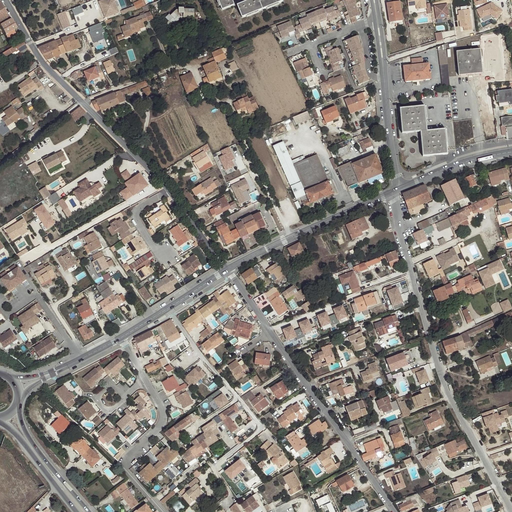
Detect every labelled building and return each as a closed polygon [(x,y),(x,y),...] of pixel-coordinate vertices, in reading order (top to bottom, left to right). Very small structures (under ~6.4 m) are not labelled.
[(105,8),(109,16),(118,12),(113,0),(105,0),(99,2),(102,10),(105,8)] [(141,0),(140,0),(133,3),(136,10),(145,7),(141,0)] [(234,5),(232,0),(218,0),(222,10),(234,5)] [(251,0),(237,6),(242,18),(283,1),(282,0),(251,0)] [(355,0),(345,0),(336,3),(339,10),(342,9),(346,7),(356,3),(357,3),(355,0)] [(417,11),(427,9),(425,0),(407,0),(408,8),(417,6),(417,11)] [(396,19),(396,21),(402,20),(400,2),(387,4),(389,20),(396,19)] [(476,10),(481,19),(492,12),(500,16),(504,7),(492,2),(476,10)] [(348,13),(357,9),(358,9),(356,3),(346,7),(348,13)] [(72,9),(74,15),(84,12),(81,5),(72,9)] [(437,20),(450,18),(448,5),(434,7),(437,20)] [(333,7),(324,10),(327,18),(328,20),(331,19),(333,18),(334,19),(337,18),(335,11),(333,7)] [(4,8),(0,10),(0,22),(9,17),(4,8)] [(183,18),(184,18),(194,18),(195,10),(184,10),(184,8),(179,8),(179,10),(177,10),(171,15),(170,14),(165,18),(169,22),(173,18),(174,20),(179,15),(180,17),(183,17),(183,18)] [(324,8),(315,12),(319,23),(324,21),(324,20),(326,19),(327,18),(324,10),(324,8)] [(348,13),(350,19),(359,15),(357,9),(348,13)] [(466,31),(473,29),(470,9),(459,11),(462,27),(465,26),(466,31)] [(154,18),(151,11),(145,13),(149,21),(154,18)] [(57,15),(64,31),(71,28),(65,12),(57,15)] [(315,12),(306,15),(307,17),(310,25),(312,24),(314,23),(315,24),(319,23),(315,12)] [(149,21),(145,13),(127,20),(129,24),(126,25),(121,27),(125,37),(128,36),(129,37),(133,35),(133,34),(132,32),(140,28),(140,30),(146,27),(144,23),(149,21)] [(184,20),(184,18),(183,18),(183,17),(180,17),(179,15),(174,20),(173,18),(169,22),(168,23),(168,24),(168,25),(171,28),(180,20),(184,20)] [(17,28),(11,17),(5,21),(5,22),(0,24),(0,25),(9,40),(13,37),(17,35),(14,30),(17,28)] [(309,27),(311,27),(310,25),(307,17),(299,20),(300,25),(303,31),(307,30),(306,28),(309,27)] [(294,31),(290,22),(277,27),(282,39),(290,36),(289,33),(294,31)] [(101,24),(89,28),(90,31),(89,32),(93,42),(104,37),(102,33),(104,33),(101,24)] [(74,34),(61,39),(67,53),(81,48),(80,44),(78,40),(76,40),(74,34)] [(351,62),(352,63),(364,58),(363,48),(363,47),(357,36),(343,42),(345,47),(347,46),(350,53),(348,54),(349,55),(350,54),(353,61),(351,62)] [(61,39),(38,48),(47,61),(67,53),(61,39)] [(0,60),(1,60),(3,63),(8,60),(6,57),(12,53),(12,54),(18,50),(20,53),(27,48),(23,41),(0,54),(0,60)] [(448,77),(445,44),(438,46),(443,87),(449,86),(448,77)] [(330,58),(340,54),(337,48),(333,49),(332,46),(325,49),(326,53),(328,52),(330,58)] [(109,50),(112,55),(119,52),(117,47),(109,50)] [(227,47),(217,50),(222,61),(226,59),(224,54),(229,52),(227,47)] [(459,76),(482,73),(480,49),(456,51),(459,76)] [(222,61),(217,50),(211,53),(212,58),(207,60),(209,64),(202,66),(206,77),(202,79),(205,84),(209,82),(209,83),(222,77),(216,63),(222,61)] [(331,65),(334,72),(345,68),(344,64),(339,66),(338,63),(343,61),(340,54),(330,58),(333,65),(331,65)] [(369,81),(367,75),(365,70),(364,58),(352,63),(353,67),(349,69),(351,73),(354,72),(356,79),(354,80),(356,84),(359,83),(360,85),(369,81)] [(430,71),(429,64),(423,64),(423,58),(411,59),(412,66),(404,66),(404,74),(417,73),(430,71)] [(306,78),(307,82),(313,80),(311,76),(313,75),(310,67),(306,69),(302,60),(294,63),(298,72),(299,72),(302,80),(306,78)] [(115,71),(110,61),(103,64),(108,74),(115,71)] [(98,62),(95,63),(97,67),(84,72),(89,83),(93,81),(97,79),(100,78),(101,81),(105,79),(98,62)] [(430,71),(417,73),(418,80),(431,79),(430,71)] [(198,88),(191,73),(180,77),(186,92),(198,88)] [(405,82),(418,80),(417,73),(404,74),(405,82)] [(346,87),(341,76),(334,78),(329,81),(324,82),(327,90),(332,88),(332,89),(337,88),(338,89),(338,90),(346,87)] [(39,89),(43,86),(37,78),(33,80),(31,77),(18,86),(21,90),(20,91),(23,95),(37,86),(39,89)] [(147,80),(133,85),(135,90),(148,84),(147,80)] [(319,84),(324,95),(329,93),(327,90),(324,82),(319,84)] [(37,86),(23,95),(24,97),(36,89),(37,91),(39,89),(37,86)] [(149,87),(142,90),(144,93),(145,93),(146,96),(152,94),(149,87)] [(92,102),(96,110),(98,111),(100,110),(101,112),(126,102),(124,97),(125,96),(125,95),(130,93),(130,92),(128,88),(92,102)] [(511,105),(511,89),(497,91),(497,96),(495,96),(496,102),(498,102),(498,104),(508,103),(509,105),(511,105)] [(259,109),(253,96),(249,98),(246,93),(236,98),(238,102),(234,103),(237,110),(240,109),(246,107),(247,110),(249,113),(259,109)] [(354,110),(365,106),(363,101),(365,100),(363,93),(356,95),(357,96),(350,99),(350,98),(345,100),(350,114),(355,113),(354,110)] [(20,118),(22,120),(26,117),(20,109),(16,112),(12,106),(4,112),(7,116),(2,119),(7,127),(15,121),(20,118)] [(340,116),(335,106),(321,112),(324,120),(323,121),(324,125),(334,121),(333,119),(340,116)] [(400,108),(402,133),(427,131),(426,119),(427,118),(426,106),(400,108)] [(80,107),(70,114),(75,121),(86,113),(80,107)] [(310,118),(307,111),(293,117),(296,124),(310,118)] [(502,126),(511,125),(511,116),(501,118),(502,126)] [(446,129),(420,132),(423,156),(447,154),(446,142),(448,142),(446,129)] [(373,149),(369,138),(359,142),(362,150),(366,148),(367,151),(373,149)] [(310,204),(334,194),(317,155),(293,165),(283,142),(273,146),(296,200),(306,195),(307,197),(308,200),(302,202),(305,208),(310,205),(310,204)] [(355,150),(352,144),(337,150),(340,156),(355,150)] [(229,147),(221,151),(224,155),(220,157),(226,170),(234,166),(232,161),(235,159),(229,147)] [(199,150),(191,154),(193,158),(192,159),(199,169),(210,161),(204,152),(201,154),(199,150)] [(45,158),(40,161),(46,172),(65,162),(60,153),(47,160),(45,158)] [(355,163),(363,182),(384,173),(376,154),(355,163)] [(363,182),(355,163),(354,161),(338,168),(344,181),(346,180),(349,187),(359,182),(359,184),(363,182)] [(505,181),(510,180),(508,173),(507,170),(506,168),(488,173),(491,184),(500,181),(505,180),(505,181)] [(126,171),(121,175),(127,183),(125,184),(128,187),(120,192),(126,200),(133,195),(134,196),(148,186),(140,174),(132,179),(126,171)] [(476,179),(475,175),(464,178),(469,193),(477,190),(475,186),(477,185),(474,180),(476,179)] [(195,196),(200,193),(203,191),(204,193),(205,195),(214,190),(213,189),(221,185),(218,180),(213,182),(211,178),(192,190),(195,196)] [(90,183),(87,179),(79,184),(81,187),(73,191),(80,202),(93,194),(94,197),(102,193),(99,189),(103,186),(100,181),(96,184),(92,186),(90,183)] [(455,180),(442,186),(451,205),(464,199),(455,180)] [(240,204),(246,201),(241,192),(249,188),(245,181),(232,187),(240,204)] [(410,215),(410,216),(425,210),(422,204),(431,201),(425,185),(402,194),(410,215)] [(451,205),(442,186),(441,187),(450,206),(451,205)] [(43,201),(49,197),(43,188),(37,192),(43,201)] [(491,196),(490,194),(474,201),(475,204),(491,197),(491,196)] [(232,210),(238,207),(235,201),(229,204),(225,197),(224,197),(218,200),(211,204),(211,205),(212,208),(213,208),(213,209),(209,211),(212,216),(216,214),(225,209),(226,211),(231,208),(232,210)] [(470,206),(472,212),(473,214),(478,212),(479,214),(490,209),(489,207),(493,206),(493,205),(492,199),(491,197),(475,204),(470,206)] [(63,210),(69,207),(63,198),(58,202),(63,210)] [(495,198),(492,199),(493,205),(497,204),(500,213),(509,210),(511,208),(511,202),(511,203),(510,198),(496,202),(495,198)] [(43,205),(34,211),(46,229),(55,224),(43,205)] [(161,210),(153,216),(148,219),(154,228),(159,225),(158,224),(160,222),(161,224),(165,221),(166,223),(171,219),(166,212),(168,211),(164,205),(160,208),(161,210)] [(469,213),(472,212),(470,206),(455,212),(456,215),(448,218),(452,227),(461,223),(463,227),(468,225),(466,220),(468,220),(466,217),(470,215),(469,213)] [(417,224),(420,231),(435,224),(448,218),(445,212),(417,224)] [(242,222),(235,225),(237,229),(241,237),(241,238),(242,238),(248,235),(259,230),(259,229),(266,226),(260,213),(252,216),(252,215),(241,220),(242,222)] [(448,218),(435,224),(437,228),(439,232),(451,227),(452,227),(448,218)] [(23,219),(6,230),(11,239),(20,234),(21,236),(27,232),(24,227),(27,225),(23,219)] [(122,240),(131,234),(129,230),(130,229),(126,224),(125,224),(121,219),(117,221),(116,220),(110,225),(111,226),(115,232),(117,230),(118,233),(119,232),(121,236),(120,236),(122,240)] [(367,230),(362,219),(346,226),(352,240),(357,238),(356,235),(361,232),(367,230)] [(224,224),(222,220),(215,224),(217,228),(216,228),(223,244),(226,243),(227,245),(235,241),(235,240),(241,237),(237,229),(230,232),(226,223),(224,224)] [(417,232),(413,234),(417,245),(427,241),(425,235),(427,234),(428,235),(432,233),(432,232),(434,230),(434,229),(437,228),(435,224),(420,231),(417,232)] [(189,240),(178,225),(169,231),(177,242),(176,243),(179,247),(189,240)] [(115,232),(111,226),(107,229),(113,236),(118,233),(117,230),(115,232)] [(95,240),(96,239),(92,232),(83,238),(87,245),(85,245),(90,253),(101,246),(98,242),(97,242),(95,240)] [(134,238),(131,234),(122,240),(122,241),(125,245),(127,243),(130,247),(127,249),(132,256),(143,249),(136,238),(134,238)] [(304,253),(299,244),(288,249),(293,259),(304,253)] [(66,248),(55,255),(65,271),(69,269),(69,268),(75,263),(66,248)] [(454,248),(436,256),(442,270),(460,262),(454,248)] [(100,251),(92,256),(95,260),(92,262),(95,267),(98,266),(99,268),(102,271),(110,266),(100,251)] [(400,264),(395,252),(386,255),(387,260),(391,268),(400,264)] [(200,263),(194,254),(187,259),(188,261),(181,266),(188,276),(195,271),(194,269),(193,267),(200,263)] [(377,258),(359,265),(355,267),(358,272),(361,271),(361,272),(367,270),(366,268),(379,263),(377,258)] [(152,264),(148,259),(134,268),(142,280),(154,272),(151,268),(150,268),(148,266),(152,264)] [(433,259),(421,264),(428,280),(440,276),(433,259)] [(499,260),(487,265),(488,269),(479,273),(485,287),(494,282),(491,275),(490,273),(502,268),(499,260)] [(36,261),(28,266),(31,270),(32,272),(37,270),(38,272),(35,274),(41,284),(45,282),(44,281),(55,274),(50,265),(46,267),(45,268),(43,264),(39,266),(36,261)] [(276,264),(268,270),(272,275),(270,276),(274,281),(275,281),(277,283),(285,278),(283,276),(285,274),(280,266),(278,267),(276,264)] [(15,265),(9,269),(12,272),(13,274),(20,269),(19,267),(17,268),(15,265)] [(262,276),(256,266),(241,276),(248,285),(262,276)] [(20,269),(13,274),(9,276),(2,281),(9,291),(13,288),(12,286),(14,284),(19,281),(21,280),(22,282),(26,278),(20,269)] [(1,279),(2,281),(9,276),(8,275),(6,271),(0,275),(2,278),(1,279)] [(354,272),(339,277),(342,285),(348,283),(352,295),(361,292),(354,272)] [(44,281),(45,282),(45,283),(57,276),(55,274),(44,281)] [(471,292),(481,288),(477,279),(474,280),(471,275),(457,281),(458,283),(455,285),(458,292),(462,291),(461,289),(466,287),(467,290),(470,289),(471,292)] [(168,278),(163,281),(162,279),(153,285),(159,294),(177,282),(173,276),(168,278)] [(105,282),(97,288),(101,294),(109,288),(105,282)] [(454,292),(451,284),(433,291),(438,303),(448,298),(447,296),(454,292)] [(298,303),(305,298),(299,289),(296,291),(292,285),(281,292),(284,296),(286,295),(287,297),(292,294),(293,293),(295,296),(293,296),(298,303)] [(400,295),(398,288),(393,289),(392,286),(387,288),(391,298),(400,295)] [(144,287),(139,290),(146,301),(151,297),(144,287)] [(109,288),(101,294),(102,296),(105,300),(110,297),(117,307),(126,301),(122,295),(119,297),(116,293),(114,295),(109,288)] [(339,293),(336,289),(311,298),(314,303),(339,293)] [(217,299),(220,304),(224,302),(229,308),(235,304),(236,302),(228,291),(220,296),(217,291),(213,294),(217,299)] [(280,296),(278,292),(268,299),(279,316),(288,310),(279,297),(280,296)] [(375,303),(380,301),(377,292),(354,301),(358,313),(368,310),(366,307),(370,305),(370,307),(376,304),(375,303)] [(400,295),(391,298),(395,310),(404,307),(400,295)] [(105,300),(102,296),(96,300),(99,304),(105,300)] [(106,314),(117,307),(110,297),(105,300),(99,304),(102,309),(105,313),(106,314)] [(93,314),(85,299),(81,301),(83,305),(77,308),(83,319),(93,314)] [(220,304),(217,299),(210,304),(206,306),(212,314),(219,309),(220,309),(223,307),(220,304)] [(295,299),(289,301),(293,309),(298,307),(295,299)] [(500,304),(504,312),(511,309),(507,300),(500,304)] [(381,304),(380,301),(375,303),(376,304),(370,307),(370,305),(366,307),(368,310),(381,304)] [(224,302),(220,304),(223,307),(229,316),(232,313),(230,310),(236,306),(235,304),(229,308),(224,302)] [(310,305),(308,302),(302,306),(306,312),(310,311),(307,307),(310,305)] [(40,311),(36,304),(31,307),(32,308),(18,317),(24,326),(21,327),(25,333),(30,329),(29,329),(28,326),(39,319),(36,314),(40,311)] [(196,314),(200,320),(203,317),(205,319),(212,314),(206,306),(199,312),(198,310),(195,312),(196,314)] [(343,307),(335,310),(336,315),(338,318),(346,315),(343,307)] [(326,313),(317,317),(320,325),(329,321),(328,318),(326,313)] [(200,320),(196,314),(185,322),(185,323),(182,325),(188,333),(192,331),(190,329),(201,321),(200,320)] [(336,315),(328,318),(329,321),(330,325),(339,321),(338,318),(336,315)] [(374,325),(378,335),(387,331),(387,334),(388,334),(397,331),(395,326),(394,323),(397,322),(395,316),(382,320),(383,322),(374,325)] [(40,321),(39,319),(28,326),(29,329),(40,321)] [(235,319),(234,323),(231,335),(238,337),(239,336),(240,333),(249,336),(252,326),(239,322),(239,320),(235,319)] [(179,334),(171,320),(160,326),(168,341),(165,342),(167,345),(184,336),(182,333),(179,334)] [(308,320),(299,324),(301,328),(303,332),(311,328),(308,320)] [(231,335),(234,323),(231,321),(223,330),(228,335),(231,335)] [(492,321),(467,332),(469,337),(494,327),(492,321)] [(78,329),(84,341),(94,336),(90,328),(88,329),(85,325),(78,329)] [(160,326),(155,329),(165,346),(167,345),(165,342),(168,341),(160,326)] [(291,327),(283,330),(286,338),(295,335),(293,331),(291,327)] [(0,331),(0,340),(3,345),(16,336),(11,328),(2,334),(0,331)] [(301,328),(293,331),(295,335),(296,338),(304,335),(303,332),(301,328)] [(362,338),(363,337),(361,332),(358,333),(356,329),(348,332),(350,337),(349,337),(351,343),(354,341),(356,344),(354,345),(356,351),(366,347),(363,340),(362,338)] [(151,331),(135,339),(135,340),(137,343),(142,353),(149,349),(148,346),(157,342),(151,331)] [(208,335),(205,331),(200,335),(203,339),(208,335)] [(469,337),(467,332),(461,335),(461,336),(465,348),(473,345),(469,337)] [(212,347),(213,348),(223,340),(218,333),(202,345),(207,353),(210,351),(209,349),(212,347)] [(16,336),(3,345),(4,347),(17,338),(16,336)] [(186,339),(184,336),(167,345),(169,349),(186,339)] [(465,348),(461,336),(443,342),(447,354),(465,348)] [(50,350),(57,346),(51,337),(44,341),(43,342),(41,343),(34,348),(41,357),(48,352),(47,351),(48,350),(49,349),(50,350)] [(327,363),(327,365),(335,361),(329,346),(321,349),(322,352),(313,356),(314,359),(313,359),(314,361),(312,362),(314,368),(322,365),(320,360),(325,358),(327,363)] [(386,360),(391,372),(408,365),(407,361),(412,359),(409,351),(386,360)] [(270,366),(271,356),(256,354),(254,364),(270,366)] [(480,372),(487,370),(493,367),(494,367),(498,366),(494,358),(491,359),(489,356),(476,362),(480,372)] [(238,363),(234,357),(226,363),(236,378),(240,376),(239,373),(240,372),(243,371),(246,374),(249,372),(244,364),(240,367),(238,363)] [(118,358),(103,370),(104,372),(108,376),(111,374),(112,376),(117,372),(124,366),(118,358)] [(162,366),(166,364),(163,358),(156,362),(157,364),(154,365),(153,363),(145,367),(148,373),(162,366)] [(371,374),(377,371),(378,371),(375,363),(367,366),(369,369),(366,370),(366,372),(360,374),(364,382),(373,379),(373,378),(371,374)] [(95,369),(83,380),(89,387),(101,376),(101,375),(104,372),(103,370),(100,366),(96,370),(95,369)] [(189,386),(191,388),(198,381),(205,375),(198,367),(192,372),(193,373),(192,374),(191,376),(190,375),(184,380),(187,383),(189,386)] [(419,368),(412,370),(413,375),(416,374),(420,384),(429,381),(425,370),(421,372),(419,368)] [(173,377),(164,382),(167,387),(170,392),(175,390),(177,393),(181,390),(184,389),(182,386),(179,387),(173,377)] [(270,389),(277,398),(281,395),(282,397),(288,393),(285,388),(289,385),(285,379),(270,389)] [(56,392),(69,408),(75,404),(72,400),(73,398),(70,394),(64,386),(56,392)] [(353,393),(351,386),(343,389),(341,386),(337,387),(339,394),(341,398),(353,393)] [(339,394),(337,387),(331,390),(333,396),(339,394)] [(430,391),(429,387),(420,391),(421,394),(412,398),(416,408),(427,404),(428,405),(432,404),(431,399),(429,399),(427,395),(429,393),(430,391)] [(177,393),(174,395),(176,398),(178,397),(184,409),(193,404),(187,392),(183,394),(181,390),(177,393)] [(229,404),(220,391),(207,400),(210,405),(214,402),(220,410),(229,404)] [(241,397),(243,399),(248,406),(250,405),(248,401),(249,401),(248,399),(253,395),(250,391),(241,397)] [(256,398),(253,395),(248,399),(249,401),(259,413),(269,405),(264,398),(261,395),(256,398)] [(135,418),(138,421),(141,418),(142,419),(145,417),(146,418),(149,415),(148,414),(145,411),(146,410),(143,406),(145,403),(139,397),(135,401),(139,405),(136,408),(138,410),(135,413),(134,411),(131,414),(135,418)] [(391,403),(388,397),(376,402),(379,408),(381,407),(385,416),(393,412),(390,404),(391,403)] [(396,399),(401,411),(407,409),(404,401),(401,402),(400,398),(396,399)] [(361,414),(362,417),(367,415),(362,401),(346,407),(350,419),(361,414)] [(97,413),(88,402),(79,409),(88,420),(97,413)] [(281,417),(277,419),(283,428),(286,426),(287,426),(290,424),(290,423),(297,418),(297,419),(302,416),(305,414),(298,404),(293,407),(287,410),(287,411),(283,413),(284,415),(281,417)] [(168,410),(173,418),(182,414),(178,405),(168,410)] [(234,405),(221,414),(226,420),(223,422),(230,434),(237,429),(229,418),(238,412),(234,405)] [(131,414),(127,410),(124,412),(127,415),(117,424),(126,434),(132,429),(136,425),(133,421),(135,418),(131,414)] [(200,416),(196,411),(165,434),(172,442),(181,436),(178,432),(200,416)] [(433,428),(443,423),(437,411),(429,415),(431,419),(424,422),(429,432),(434,429),(433,428)] [(490,411),(481,415),(486,429),(487,428),(490,434),(498,431),(496,425),(494,422),(499,420),(500,423),(504,422),(502,415),(498,416),(497,414),(492,416),(490,411)] [(71,424),(62,416),(51,426),(60,435),(71,424)] [(96,426),(102,421),(98,417),(92,422),(96,426)] [(403,424),(401,419),(387,424),(391,436),(390,436),(395,448),(399,447),(398,442),(404,441),(399,426),(403,424)] [(313,436),(317,433),(320,431),(321,433),(329,428),(325,422),(322,424),(319,420),(307,428),(313,436)] [(204,441),(208,447),(218,440),(216,436),(212,431),(215,430),(216,428),(212,422),(201,429),(204,434),(203,435),(201,436),(204,441)] [(120,433),(115,428),(112,431),(107,426),(98,434),(106,443),(111,439),(115,435),(117,436),(120,433)] [(130,442),(140,435),(137,431),(127,438),(130,442)] [(293,432),(286,437),(294,450),(297,448),(300,446),(301,448),(307,444),(304,439),(301,441),(297,435),(296,435),(293,432)] [(192,442),(194,447),(199,443),(204,441),(201,436),(192,442)] [(71,445),(82,456),(89,448),(79,437),(71,445)] [(416,456),(418,455),(412,438),(409,439),(410,443),(410,444),(412,450),(414,456),(416,456)] [(361,456),(364,462),(377,457),(378,458),(383,456),(379,444),(382,443),(381,439),(363,445),(366,452),(367,454),(361,456)] [(210,451),(208,447),(204,441),(199,443),(203,450),(205,453),(210,451)] [(283,455),(281,453),(280,451),(273,444),(272,445),(268,441),(260,448),(272,460),(272,461),(272,463),(274,464),(276,464),(280,469),(288,462),(283,455)] [(448,455),(458,450),(465,447),(463,442),(456,444),(455,441),(444,446),(444,445),(446,451),(448,455)] [(188,450),(193,457),(203,450),(199,443),(194,447),(188,450)] [(155,445),(150,451),(155,455),(160,449),(155,445)] [(89,448),(82,456),(93,467),(101,459),(89,448)] [(162,448),(160,450),(170,462),(176,457),(171,451),(168,448),(165,450),(162,448)] [(171,451),(176,457),(179,454),(174,448),(171,451)] [(325,470),(335,464),(330,456),(334,453),(330,448),(324,452),(317,457),(325,470)] [(438,453),(436,448),(420,455),(423,461),(428,460),(427,457),(438,453)] [(159,461),(165,467),(170,462),(160,450),(157,453),(159,456),(156,458),(159,461)] [(193,457),(188,450),(180,455),(186,462),(193,457)] [(310,466),(315,462),(318,461),(316,458),(305,465),(307,468),(310,466)] [(240,460),(232,466),(238,474),(246,468),(240,460)] [(159,461),(156,464),(162,470),(165,467),(159,461)] [(145,464),(142,467),(153,478),(159,473),(153,467),(150,464),(147,466),(145,464)] [(162,470),(156,464),(153,467),(159,473),(162,470)] [(337,468),(335,464),(325,470),(328,474),(337,468)] [(171,468),(175,474),(179,472),(174,465),(171,468)] [(153,478),(142,467),(139,469),(141,472),(139,474),(147,483),(153,478)] [(170,468),(166,472),(172,480),(176,476),(170,468)] [(386,479),(387,479),(390,478),(392,484),(395,491),(406,487),(400,474),(395,476),(393,471),(385,475),(386,479)] [(301,485),(293,472),(284,477),(291,490),(289,491),(291,495),(302,489),(299,485),(301,485)] [(111,481),(115,485),(121,479),(118,475),(111,481)] [(354,487),(348,475),(332,484),(337,493),(342,491),(343,492),(354,487)] [(469,485),(466,476),(457,480),(460,488),(469,485)] [(198,488),(200,487),(197,484),(199,482),(196,478),(188,485),(191,488),(187,492),(182,496),(182,497),(189,505),(199,497),(199,498),(203,495),(200,491),(198,488)] [(131,509),(138,504),(123,484),(115,489),(131,509)] [(418,493),(405,498),(405,500),(407,502),(412,500),(414,505),(418,503),(420,507),(425,505),(418,493)] [(255,494),(240,505),(245,511),(251,511),(262,504),(255,494)] [(488,495),(478,498),(480,503),(473,505),(475,511),(482,509),(482,506),(491,504),(488,495)] [(407,502),(405,500),(402,501),(403,504),(399,506),(401,511),(414,506),(414,505),(412,500),(407,502)] [(459,505),(461,504),(459,500),(450,504),(446,510),(447,511),(448,511),(468,511),(469,511),(467,506),(462,508),(461,508),(459,505)] [(176,510),(183,506),(181,502),(174,507),(176,510)]
